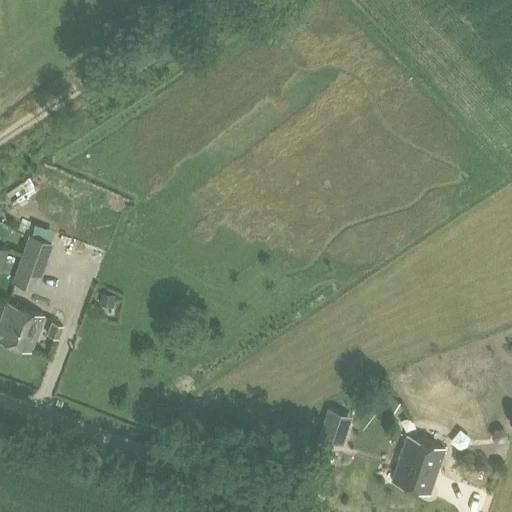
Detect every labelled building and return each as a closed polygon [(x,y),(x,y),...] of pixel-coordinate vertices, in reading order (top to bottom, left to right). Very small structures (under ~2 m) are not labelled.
[(11,282),(37,291),(55,242),(29,232),(11,282)] [(0,275),(10,249),(0,245),(0,275)] [(14,258),(7,255),(2,269),(9,272),(14,258)] [(103,292),(101,303),(114,305),(115,294),(103,292)] [(0,338),(30,350),(43,314),(7,301),(0,320),(0,338)] [(46,333),(59,338),(64,325),(51,320),(46,333)] [(370,399),(388,415),(399,403),(381,387),(370,399)] [(318,437),(342,444),(352,415),(328,407),(318,437)] [(392,480),(429,492),(444,446),(407,434),(392,480)]
